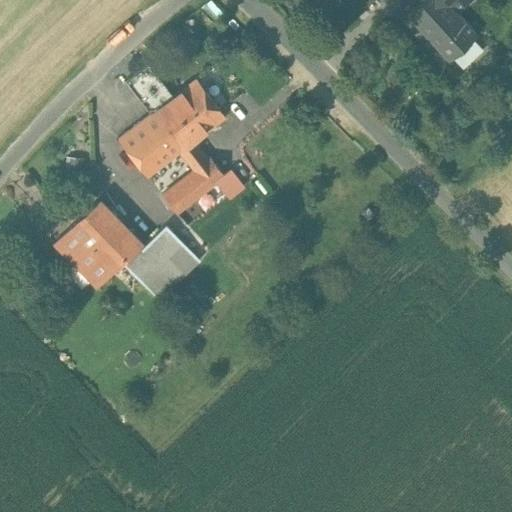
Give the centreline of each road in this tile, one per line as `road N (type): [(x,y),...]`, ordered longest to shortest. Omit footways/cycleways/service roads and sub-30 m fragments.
road 1 (tertiary): [(242,0),(511,272)]
road 2 (unclassified): [(0,176),(114,52),(178,0)]
